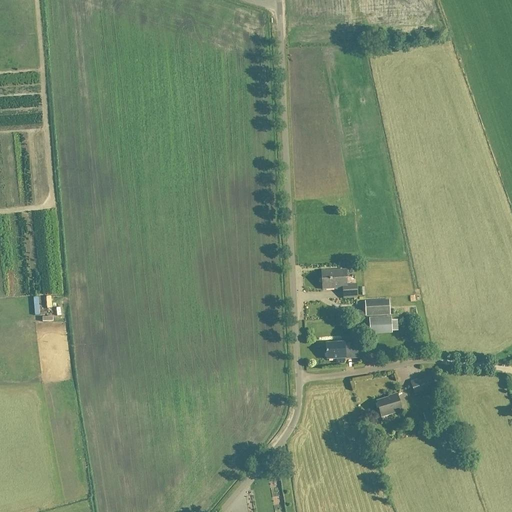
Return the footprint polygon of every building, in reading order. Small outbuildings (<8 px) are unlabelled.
[(345,286),(344,271),(320,273),(321,291),(342,289),(342,299),(355,299),(354,285),(345,286)] [(364,302),(365,317),(389,316),(388,301),(364,302)] [(390,318),(368,319),(369,336),(391,334),(390,318)] [(344,345),(344,344),(325,345),(326,360),(345,359),(344,353),(351,352),(351,345),(344,345)] [(414,397),(438,389),(433,375),(409,383),(414,397)] [(401,412),(396,395),(388,398),(388,400),(384,401),(384,400),(375,403),(380,419),(401,412)] [(427,431),(433,429),(432,426),(449,420),(444,407),(421,415),(427,431)]
